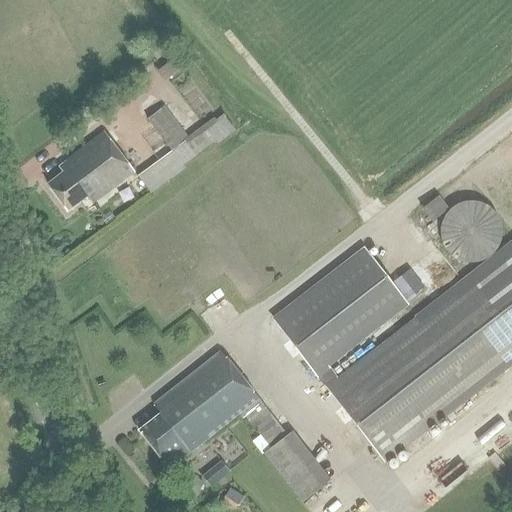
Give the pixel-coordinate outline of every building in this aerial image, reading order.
[(150,196),(186,168),(183,165),(211,142),(215,146),(233,132),(221,117),(215,122),(211,118),(188,137),(162,106),(144,121),(168,150),(135,177),(150,196)] [(87,197),(92,204),(133,173),(103,133),(66,161),(67,163),(58,169),(62,174),(47,186),(67,212),(87,197)] [(440,223),(438,232),(440,242),(444,251),(451,258),(460,262),(470,263),(479,262),(488,258),(495,251),(499,242),(501,232),(499,223),(495,214),(488,207),(479,203),(470,201),(460,203),(451,207),(444,214),(440,223)] [(511,363),(511,241),(338,379),(330,368),(409,306),(364,249),(273,321),(385,463),(511,363)] [(160,415),(139,432),(163,463),(170,458),(175,464),(241,412),(260,436),(276,423),(220,352),(153,405),(160,415)] [(496,453),(511,444),(511,407),(480,424),(496,453)] [(222,461),(202,473),(209,484),(229,473),(222,461)] [(198,494),(202,482),(192,478),(187,490),(198,494)] [(226,490),(220,501),(235,509),(241,498),(226,490)]
